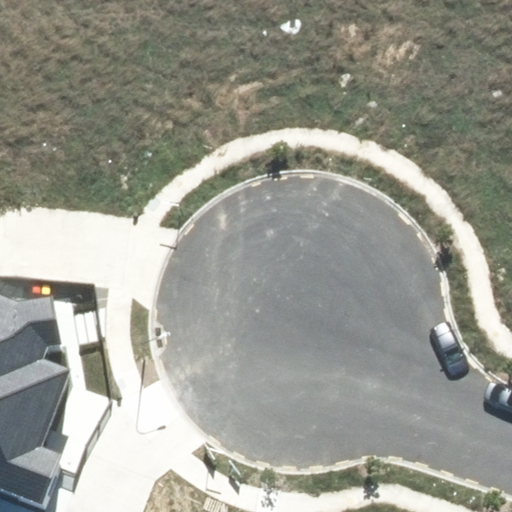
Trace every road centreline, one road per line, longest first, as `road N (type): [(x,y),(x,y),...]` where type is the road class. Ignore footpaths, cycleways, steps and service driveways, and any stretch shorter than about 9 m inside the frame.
road 1 (residential): [(297,333),(118,225),(0,228)]
road 2 (residential): [(297,333),(166,387),(132,437),(106,511)]
road 3 (residential): [(511,414),(297,333)]
